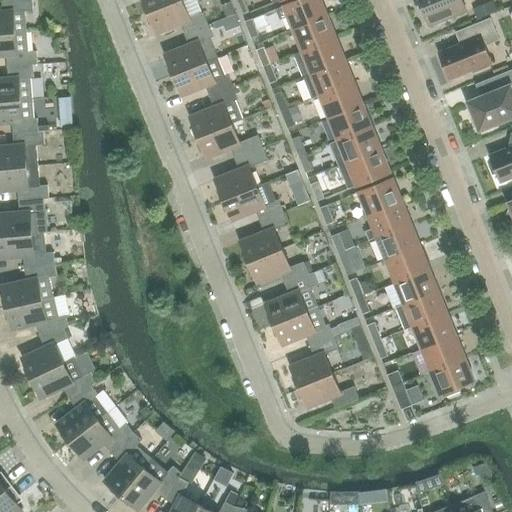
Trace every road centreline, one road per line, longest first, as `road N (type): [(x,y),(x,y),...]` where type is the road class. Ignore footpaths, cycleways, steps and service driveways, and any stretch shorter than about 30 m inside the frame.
road 1 (residential): [(511,396),(386,445),(296,446),(269,416),(104,0)]
road 2 (residential): [(511,324),(381,0)]
road 3 (residential): [(84,511),(35,460),(0,395)]
